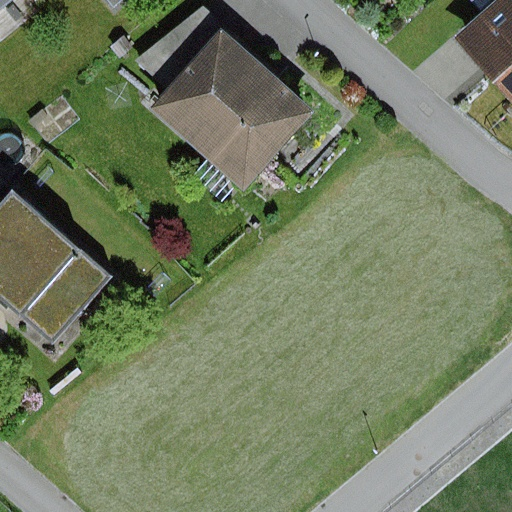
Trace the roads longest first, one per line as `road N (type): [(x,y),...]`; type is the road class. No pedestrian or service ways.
road 1 (residential): [(511,175),(311,0)]
road 2 (residential): [(417,451),(511,369)]
